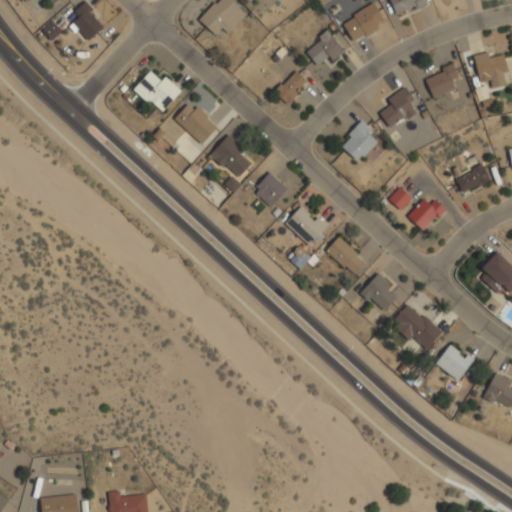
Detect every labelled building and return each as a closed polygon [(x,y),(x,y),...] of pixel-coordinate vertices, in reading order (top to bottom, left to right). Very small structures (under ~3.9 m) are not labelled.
[(74,36),(80,31),(86,39),(104,26),(86,0),(70,11),(76,20),(67,26),(74,36)] [(215,0),(196,19),(212,35),(220,27),(226,34),(245,14),(231,0),(215,0)] [(384,19),(369,0),(341,24),(356,42),(384,19)] [(425,7),(423,0),(390,0),(394,15),(425,7)] [(61,31),(52,21),(42,30),(50,40),(61,31)] [(314,63),(323,57),(327,63),(343,51),(328,30),(303,47),(314,63)] [(472,54),(478,81),(488,79),(490,87),(509,82),(502,55),(492,58),(490,50),(472,54)] [(430,97),(453,90),(449,79),(456,77),(453,65),(423,74),(430,97)] [(285,104),(307,82),(294,69),(272,91),(285,104)] [(164,76),(160,80),(149,70),(133,88),(160,113),(181,91),(164,76)] [(418,111),(404,87),(385,98),(389,106),(379,112),(388,128),(418,111)] [(216,127),(189,101),(173,118),(200,144),(216,127)] [(379,138),(362,120),(338,142),(355,161),(379,138)] [(250,164),(234,148),(238,145),(228,135),(210,152),(235,178),(250,164)] [(454,178),(462,194),(489,180),(481,164),(454,178)] [(270,207),(286,189),(269,173),(252,191),(270,207)] [(400,209),(410,197),(398,187),(388,199),(400,209)] [(406,215),(423,231),(444,209),(434,198),(428,204),(422,198),(406,215)] [(313,219),(299,206),(283,224),(309,246),(327,226),(316,216),(313,219)] [(365,262),(337,237),(325,250),(353,275),(365,262)] [(476,274),(496,293),(503,285),(511,294),(511,266),(497,253),(476,274)] [(389,283),(377,272),(360,291),(383,312),(396,298),(385,288),(389,283)] [(408,303),(389,322),(407,340),(411,336),(425,349),(440,334),(408,303)] [(448,344),(434,364),(458,380),(472,360),(448,344)] [(508,379),(492,373),(483,398),(511,408),(511,405),(511,388),(505,386),(508,379)] [(119,496),(119,491),(107,491),(108,511),(146,511),(146,494),(119,496)] [(77,511),(75,493),(39,498),(40,511),(77,511)] [(0,511),(8,499),(0,494),(0,511)]
